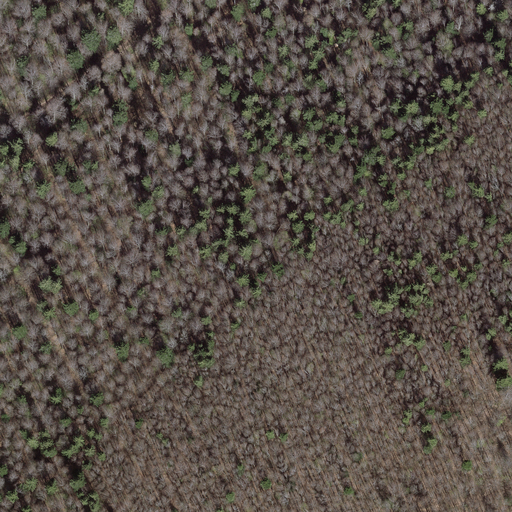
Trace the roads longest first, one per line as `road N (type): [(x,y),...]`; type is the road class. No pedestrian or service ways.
road 1 (track): [(12,511),(357,189),(511,70)]
road 2 (track): [(0,213),(46,142),(136,58),(169,9)]
road 3 (track): [(0,135),(180,0)]
